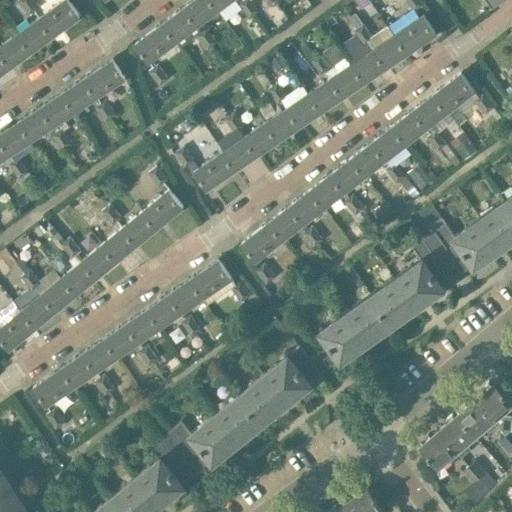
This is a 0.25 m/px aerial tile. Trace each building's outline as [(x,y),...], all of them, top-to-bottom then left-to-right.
[(28,14),(39,6),(35,0),(32,0),(23,7),(28,14)] [(60,0),(38,17),(51,34),(80,14),(69,0),(60,0)] [(193,0),(184,7),(197,24),(217,9),(210,0),(193,0)] [(210,0),(217,9),(229,0),(210,0)] [(242,0),(239,3),(244,10),(254,2),(251,0),(242,0)] [(422,0),(406,0),(412,8),(414,11),(415,10),(425,3),(422,0)] [(259,9),(254,2),(244,10),(249,17),(259,9)] [(184,7),(165,21),(177,39),(197,24),(184,7)] [(388,24),(395,33),(407,51),(437,31),(424,13),(419,16),(415,10),(414,11),(412,8),(388,24)] [(38,17),(17,32),(30,50),(51,34),(38,17)] [(149,60),(177,39),(165,21),(136,43),(149,60)] [(353,31),(358,39),(368,32),(363,24),(353,31)] [(212,34),(207,27),(197,34),(202,41),(212,34)] [(0,44),(0,52),(9,65),(30,50),(17,32),(0,44)] [(368,32),(358,39),(364,46),(373,39),(368,32)] [(395,33),(373,48),(385,66),(407,51),(395,33)] [(202,41),(207,48),(217,40),(212,34),(202,41)] [(373,48),(351,63),(364,80),(385,66),(373,48)] [(310,58),(315,65),(325,58),(320,51),(310,58)] [(0,52),(0,71),(9,65),(0,52)] [(285,61),(279,53),(270,59),(276,68),(285,61)] [(114,56),(84,76),(96,94),(126,74),(114,56)] [(325,58),(315,65),(321,73),(330,66),(325,58)] [(157,63),(148,70),(159,84),(168,77),(157,63)] [(342,95),(364,80),(351,63),(330,77),(342,95)] [(447,109),(474,88),(461,71),(434,92),(447,109)] [(63,90),(75,108),(96,94),(84,76),(63,90)] [(330,77),(309,92),(321,110),(342,95),(330,77)] [(273,95),(283,88),(278,80),(268,87),(273,95)] [(279,102),(284,98),(289,95),(283,88),(273,95),(279,102)] [(41,104),(54,122),(75,108),(63,90),(41,104)] [(486,112),(495,105),(484,91),(475,98),(486,112)] [(309,92),(288,106),(299,124),(321,110),(309,92)] [(434,92),(413,108),(427,125),(447,109),(434,92)] [(95,105),(99,112),(111,105),(106,97),(95,105)] [(45,128),(54,122),(41,104),(19,119),(32,137),(45,128)] [(99,112),(104,120),(116,112),(111,105),(99,112)] [(288,106),(267,121),(279,138),(299,124),(288,106)] [(413,108),(393,124),(406,141),(407,140),(415,150),(429,138),(427,135),(430,133),(425,126),(427,125),(413,108)] [(224,117),(230,124),(239,117),(234,110),(224,117)] [(239,117),(230,124),(235,131),(245,124),(239,117)] [(19,119),(0,132),(0,135),(10,151),(19,146),(32,137),(19,119)] [(279,138),(267,121),(245,135),(257,153),(279,138)] [(393,124),(372,140),(385,157),(406,141),(393,124)] [(62,127),(52,134),(57,141),(67,134),(62,127)] [(433,142),(442,135),(436,128),(430,133),(427,135),(429,138),(433,142)] [(67,134),(57,141),(62,148),(72,141),(67,134)] [(0,158),(10,151),(0,135),(0,158)] [(245,135),(223,150),(236,168),(257,153),(245,135)] [(438,150),(443,146),(447,143),(442,135),(433,142),(438,150)] [(465,156),(477,147),(467,135),(456,143),(465,156)] [(351,156),(365,173),(385,157),(372,140),(351,156)] [(460,160),(447,143),(443,146),(456,163),(460,160)] [(185,144),(175,151),(186,166),(195,159),(185,144)] [(207,188),(236,168),(223,150),(194,170),(207,188)] [(19,156),(9,163),(14,170),(24,163),(19,156)] [(351,156),(331,172),(344,189),(365,173),(351,156)] [(391,174),(400,168),(395,160),(386,167),(391,174)] [(14,170),(19,177),(28,170),(24,163),(14,170)] [(157,165),(148,173),(160,187),(169,179),(157,165)] [(432,178),(423,167),(412,176),(420,187),(432,178)] [(413,184),(400,168),(391,174),(397,182),(399,179),(407,189),(413,184)] [(331,172),(310,188),(323,205),(344,189),(331,172)] [(142,207),(156,224),(183,202),(168,185),(142,207)] [(511,207),(511,186),(511,185),(501,192),(505,198),(511,207)] [(310,188),(290,204),(303,221),(323,205),(310,188)] [(350,206),(359,200),(354,192),(344,199),(350,206)] [(511,207),(505,198),(454,233),(474,262),(511,235),(511,207)] [(355,214),(360,210),(364,207),(359,200),(350,206),(355,214)] [(111,203),(106,206),(101,210),(107,217),(117,210),(111,203)] [(290,204),(269,220),(282,237),(303,221),(290,204)] [(436,206),(425,213),(433,224),(444,217),(436,206)] [(142,207),(122,224),(135,241),(156,224),(142,207)] [(123,217),(117,210),(107,217),(113,224),(123,217)] [(254,260),(282,237),(269,220),(241,242),(254,260)] [(474,262),(454,233),(446,221),(414,244),(423,257),(442,284),(474,262)] [(102,241),(116,258),(135,241),(122,224),(102,241)] [(309,238),(318,231),(313,224),(303,231),(309,238)] [(362,231),(357,224),(345,233),(351,240),(362,231)] [(314,245),(319,242),(323,238),(318,231),(309,238),(314,245)] [(67,251),(76,243),(70,236),(61,243),(67,251)] [(102,241),(82,257),(96,274),(116,258),(102,241)] [(73,258),(78,253),(82,250),(76,243),(67,251),(72,256),(73,258)] [(7,245),(0,249),(0,271),(17,263),(7,245)] [(74,263),(61,274),(75,291),(96,274),(82,257),(78,253),(73,258),(72,256),(70,257),(74,263)] [(423,257),(372,293),(391,320),(442,284),(423,257)] [(203,295),(232,275),(220,258),(192,277),(203,295)] [(21,276),(27,283),(36,275),(23,260),(19,264),(26,272),(21,276)] [(266,260),(257,267),(268,281),(277,274),(266,260)] [(75,291),(61,274),(55,266),(39,278),(42,282),(38,286),(55,308),(75,291)] [(36,275),(27,283),(30,287),(33,290),(38,286),(42,282),(39,278),(36,275)] [(192,277),(170,292),(182,310),(203,295),(192,277)] [(239,277),(228,284),(239,298),(249,291),(239,277)] [(15,298),(22,307),(36,324),(55,308),(38,286),(33,290),(30,287),(28,289),(27,288),(15,298)] [(170,292),(148,307),(161,324),(182,310),(170,292)] [(239,391),(261,418),(309,379),(325,368),(340,356),(391,320),(372,293),(321,329),(329,341),(314,353),(311,355),(301,344),(289,354),(288,352),(239,391)] [(0,336),(8,346),(36,324),(22,307),(0,324),(0,336)] [(127,322),(139,339),(161,324),(148,307),(127,322)] [(184,325),(194,318),(189,311),(179,318),(184,325)] [(189,333),(195,329),(199,326),(194,318),(184,325),(189,333)] [(127,322),(106,336),(118,354),(139,339),(127,322)] [(84,351),(97,369),(118,354),(106,336),(84,351)] [(142,355),(152,348),(147,341),(137,348),(142,355)] [(147,363),(153,359),(157,356),(152,348),(142,355),(147,363)] [(84,351),(63,366),(75,383),(97,369),(84,351)] [(229,363),(236,358),(230,351),(224,356),(229,363)] [(46,403),(75,383),(63,366),(34,386),(46,403)] [(99,385),(110,378),(105,371),(94,378),(99,385)] [(104,392),(110,388),(115,385),(110,378),(99,385),(104,392)] [(505,433),(508,431),(511,427),(511,413),(505,413),(503,410),(511,403),(494,381),(475,397),(497,424),(505,433)] [(239,391),(191,430),(213,457),(261,418),(239,391)] [(475,397),(456,413),(474,435),(485,426),(489,431),(497,424),(475,397)] [(79,423),(92,415),(84,403),(72,410),(79,423)] [(44,413),(54,427),(64,420),(54,406),(44,413)] [(456,413),(438,428),(456,450),(461,455),(470,448),(465,442),(474,435),(456,413)] [(213,457),(191,430),(182,418),(150,444),(159,456),(181,483),(213,457)] [(456,450),(438,428),(419,445),(437,466),(456,450)] [(507,451),(511,446),(511,441),(505,433),(497,440),(507,451)] [(144,511),(181,483),(159,456),(91,511),(92,511),(144,511)] [(478,475),(485,469),(476,458),(469,464),(478,475)] [(478,475),(469,464),(462,470),(471,481),(478,475)] [(0,511),(14,511),(25,505),(0,465),(0,511)] [(474,502),(489,488),(478,475),(471,481),(463,488),(474,502)] [(367,485),(347,499),(356,511),(376,511),(383,507),(367,485)] [(356,511),(347,499),(328,511),(356,511)] [(497,511),(499,510),(499,505),(496,502),(492,501),(488,505),(488,509),(490,511),(497,511)]
